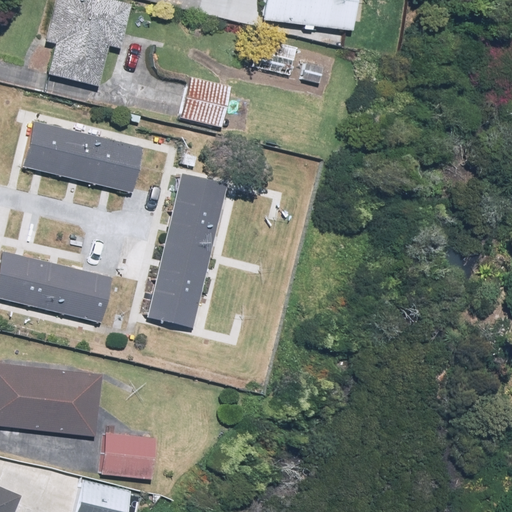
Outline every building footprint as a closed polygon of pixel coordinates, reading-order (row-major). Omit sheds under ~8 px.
[(125,5),(105,0),(50,0),(40,40),(52,43),(44,74),(92,86),(101,47),(113,50),(125,5)] [(349,0),(260,0),(257,20),(345,32),(349,0)] [(293,49),(254,39),(247,66),(286,76),(293,49)] [(227,87),(185,77),(175,118),(217,128),(227,87)] [(140,148),(27,121),(16,165),(129,193),(140,148)] [(222,185),(175,174),(142,318),(189,329),(222,185)] [(107,278),(0,252),(0,299),(96,323),(107,278)] [(97,375),(0,364),(0,427),(90,437),(97,375)] [(151,438),(100,434),(96,473),(147,478),(151,438)] [(119,511),(125,490),(78,480),(71,511),(119,511)] [(0,511),(1,511),(8,495),(0,491),(0,511)]
